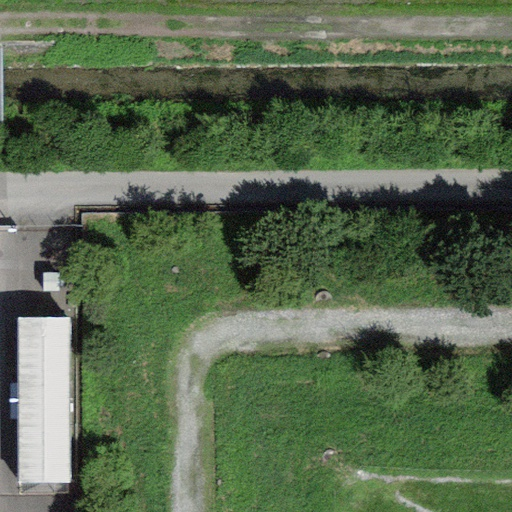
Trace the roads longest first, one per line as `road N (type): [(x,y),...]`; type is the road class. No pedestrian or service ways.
road 1 (track): [(0,31),(511,28)]
road 2 (unclassified): [(0,194),(511,191)]
road 3 (track): [(188,511),(192,388),(200,356),(215,338),(246,331),(511,330)]
